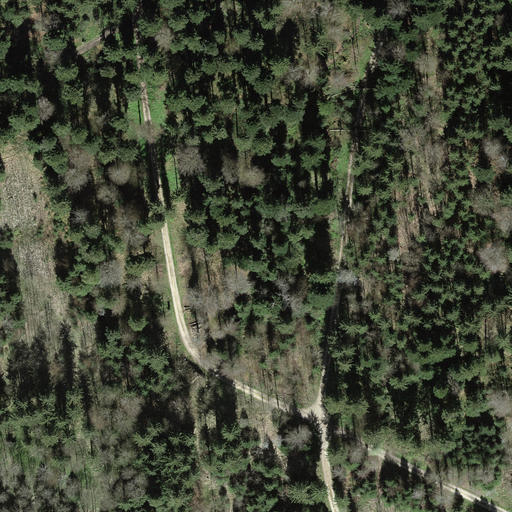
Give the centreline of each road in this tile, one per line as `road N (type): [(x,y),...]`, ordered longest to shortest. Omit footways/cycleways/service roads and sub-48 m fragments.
road 1 (track): [(317,427),(218,374),(178,323),(137,8)]
road 2 (track): [(399,0),(361,116),(317,427)]
road 3 (track): [(496,511),(317,427)]
